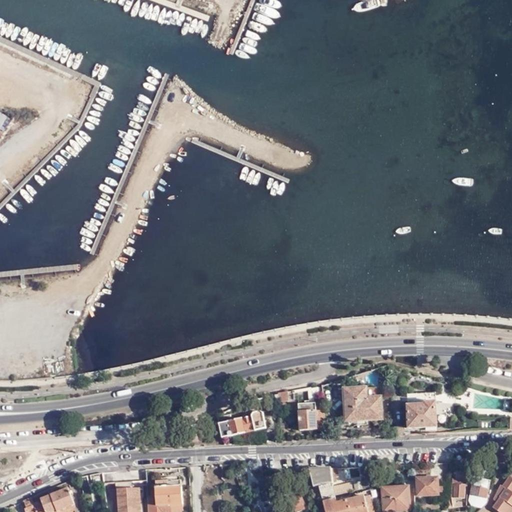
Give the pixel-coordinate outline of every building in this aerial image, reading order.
[(0,128),(1,129),(9,115),(0,109),(0,128)] [(383,419),(381,386),(344,388),(346,420),(383,419)] [(278,400),(278,401),(289,400),(288,390),(278,392),(278,394),(278,400)] [(474,408),(506,408),(506,394),(474,395),(474,408)] [(426,404),(408,405),(409,428),(438,427),(437,401),(426,402),(426,404)] [(327,428),(325,409),(315,409),(315,402),(298,402),(300,430),(327,428)] [(221,437),(222,438),(266,428),(263,413),(260,411),(252,413),(251,416),(249,417),(249,416),(218,423),(221,437)] [(403,426),(394,427),(394,435),(395,435),(404,435),(403,426)] [(361,467),(361,479),(369,478),(369,466),(361,467)] [(315,470),(309,470),(312,485),(317,484),(323,511),(371,511),(369,498),(364,499),(363,498),(335,504),(328,470),(315,470)] [(301,471),(294,471),(294,483),(304,482),(301,471)] [(510,511),(511,510),(511,493),(511,491),(511,478),(509,477),(502,486),(503,487),(496,497),(494,500),(496,503),(493,507),(499,511),(510,511)] [(438,479),(417,480),(418,497),(438,496),(438,479)] [(464,487),(467,487),(467,480),(455,479),(454,486),(452,486),(452,510),(462,509),(462,505),(456,505),(456,500),(464,500),(464,487)] [(473,496),(488,498),(491,482),(476,479),(472,496),(473,496)] [(158,506),(172,505),(183,504),(182,486),(169,486),(168,481),(156,482),(158,506)] [(132,482),(117,483),(117,490),(113,491),(114,511),(140,511),(140,489),(132,489),(132,482)] [(363,492),(376,490),(375,484),(367,486),(365,484),(362,485),(363,492)] [(403,495),(403,489),(382,489),(382,511),(396,511),(406,511),(408,511),(408,495),(403,495)] [(39,504),(35,505),(36,511),(58,511),(75,506),(69,490),(42,500),(43,505),(40,506),(39,504)] [(287,492),(278,495),(284,511),(285,511),(289,511),(298,511),(305,509),(299,493),(289,497),(287,492)] [(202,497),(205,511),(217,511),(221,511),(218,494),(202,497)] [(487,504),(488,498),(473,496),(472,501),(487,504)] [(36,511),(35,505),(31,499),(23,502),(26,510),(24,511),(36,511)]
